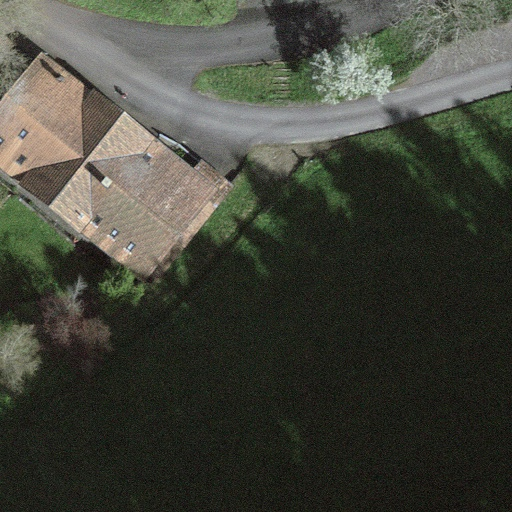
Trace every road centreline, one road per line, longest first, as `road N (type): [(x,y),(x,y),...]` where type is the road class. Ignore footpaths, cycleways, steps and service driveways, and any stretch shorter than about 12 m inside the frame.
road 1 (unclassified): [(511,71),(346,118),(247,124),(165,101),(0,1)]
road 2 (track): [(85,58),(250,42),(400,0)]
